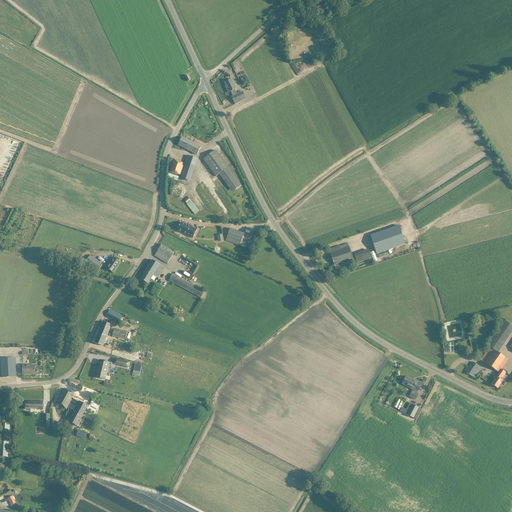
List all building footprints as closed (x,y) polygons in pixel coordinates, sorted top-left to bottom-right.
[(298,73),(299,72),(293,62),(291,63),(298,73)] [(235,104),(240,102),(246,99),(242,91),(237,94),(235,90),(236,89),(234,84),(232,79),(225,83),(228,88),(226,89),(228,93),(231,91),(233,96),(231,97),(235,105),(235,104)] [(197,155),(201,147),(182,137),(178,145),(186,149),(197,155)] [(232,192),(241,185),(215,150),(203,159),(215,176),(218,173),(232,192)] [(189,181),(197,158),(187,155),(186,160),(185,163),(186,164),(181,178),(189,181)] [(171,158),(169,164),(171,164),(169,172),(174,174),(178,176),(179,175),(181,175),(182,173),(184,166),(182,165),(179,164),(180,162),(180,161),(171,158)] [(219,204),(222,207),(230,201),(227,197),(219,204)] [(196,214),(200,211),(192,200),(188,203),(196,214)] [(187,235),(186,235),(193,238),(197,229),(191,226),(191,227),(181,222),(177,230),(187,235)] [(405,244),(399,225),(370,235),(376,254),(405,244)] [(226,241),(239,246),(244,233),(230,228),(226,241)] [(355,263),(349,247),(348,244),(340,246),(329,249),(334,265),(335,265),(336,269),(342,267),(344,266),(344,267),(355,263)] [(167,264),(174,252),(162,245),(154,256),(167,264)] [(369,249),(354,254),(357,263),(372,258),(371,256),(370,252),(369,249)] [(97,270),(101,264),(90,255),(85,262),(97,270)] [(107,268),(110,270),(114,273),(116,270),(115,269),(120,262),(116,259),(113,257),(109,263),(109,264),(107,268)] [(153,276),(156,277),(163,267),(152,260),(140,279),(148,284),(153,276)] [(169,280),(173,283),(201,297),(205,291),(172,274),(169,280)] [(111,319),(118,323),(122,316),(110,310),(106,316),(111,319)] [(102,322),(94,343),(103,346),(111,325),(102,322)] [(112,336),(125,339),(126,332),(114,329),(112,336)] [(483,356),(480,360),(499,373),(491,384),(498,389),(503,381),(500,379),(501,378),(502,378),(506,372),(501,369),(508,360),(504,357),(498,353),(489,347),(483,356)] [(2,377),(16,377),(15,358),(1,359),(2,377)] [(99,359),(96,370),(97,370),(95,377),(105,380),(109,362),(99,359)] [(129,362),(115,359),(114,364),(128,367),(129,362)] [(465,372),(472,376),(479,366),(472,362),(465,372)] [(35,365),(23,365),(23,374),(27,374),(27,373),(29,373),(34,374),(35,371),(35,370),(35,365)] [(402,384),(410,388),(412,390),(409,396),(415,399),(418,394),(417,393),(422,383),(414,380),(414,381),(406,377),(405,379),(404,380),(402,384)] [(56,404),(66,409),(70,402),(70,401),(74,394),(64,389),(56,404)] [(397,399),(394,407),(399,410),(403,402),(397,399)] [(88,406),(84,403),(79,401),(73,412),(71,411),(66,420),(77,426),(88,406)] [(419,408),(412,404),(407,415),(413,418),(419,408)] [(392,427),(395,422),(386,416),(383,421),(392,427)] [(0,423),(0,456),(7,457),(9,429),(9,424),(0,423)] [(87,433),(79,431),(77,436),(85,439),(87,433)] [(12,496),(7,498),(12,507),(17,509),(18,505),(17,505),(16,503),(12,496)]
